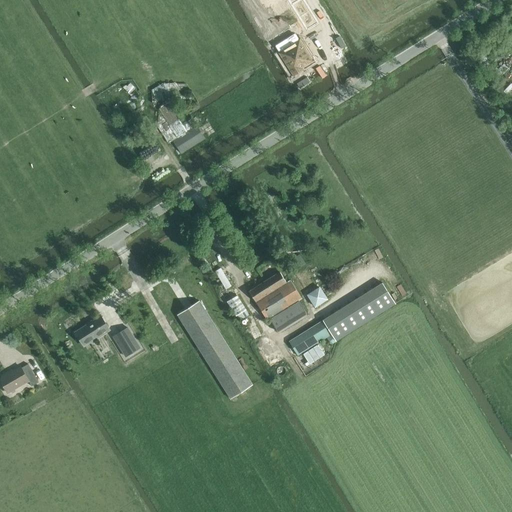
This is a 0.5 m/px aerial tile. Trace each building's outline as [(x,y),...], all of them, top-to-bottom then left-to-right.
[(318,23),(303,0),(298,0),(291,5),(307,31),(318,23)] [(294,32),(274,44),(278,51),(277,51),(291,73),(292,75),(302,69),(301,67),(312,60),(298,38),(298,39),(294,32)] [(151,89),(157,101),(174,93),(170,85),(168,86),(165,82),(151,89)] [(196,125),(172,140),(181,154),(205,139),(196,125)] [(307,315),(299,301),(302,298),(291,280),(287,283),(280,272),(249,291),(267,320),(270,319),(279,333),(307,315)] [(382,282),(323,320),(332,334),(336,341),(395,304),(382,282)] [(316,307),(329,299),(320,286),(308,294),(316,307)] [(227,301),(236,316),(246,310),(237,295),(227,301)] [(177,315),(230,399),(253,385),(200,301),(177,315)] [(84,347),(110,330),(101,316),(75,332),(84,347)] [(127,327),(113,336),(126,357),(140,348),(127,327)] [(0,378),(0,379),(8,393),(29,382),(32,386),(39,382),(28,364),(22,368),(21,366),(0,378)]
